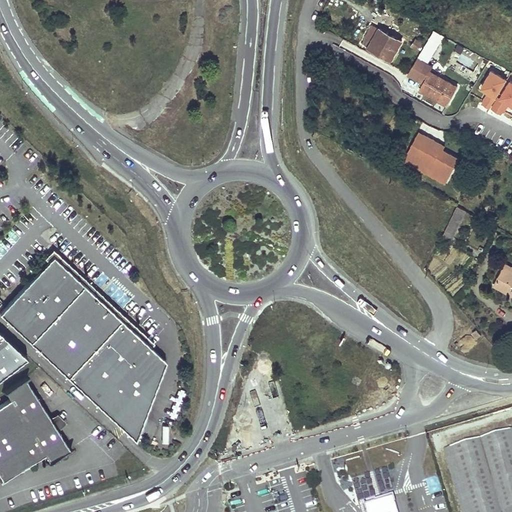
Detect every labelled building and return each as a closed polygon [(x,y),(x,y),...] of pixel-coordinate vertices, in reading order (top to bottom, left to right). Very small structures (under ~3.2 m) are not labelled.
[(400,40),(386,32),(372,24),(361,43),(390,59),(400,40)] [(442,35),(433,30),(428,37),(417,57),(409,70),(424,79),(420,85),(430,91),(428,93),(446,103),(456,86),(429,71),(432,65),(426,62),(437,43),(442,35)] [(411,45),(414,47),(417,49),(421,43),(415,38),(411,45)] [(482,105),(489,108),(506,80),(491,71),(481,88),(489,93),(482,105)] [(511,82),(510,81),(493,110),(499,114),(506,103),(511,106),(511,82)] [(430,91),(420,85),(419,88),(428,93),(430,91)] [(458,158),(437,147),(439,143),(426,136),(422,142),(414,138),(407,151),(415,156),(414,158),(448,177),(458,158)] [(450,239),(457,225),(465,210),(456,206),(442,235),(450,239)] [(495,217),(489,214),(486,221),(492,224),(495,217)] [(49,261),(0,313),(136,440),(167,359),(54,255),(49,261)] [(511,267),(505,264),(503,268),(511,273),(511,267)] [(511,273),(503,268),(494,285),(510,294),(511,291),(511,273)] [(481,334),(476,328),(472,332),(477,338),(481,334)] [(0,377),(28,356),(0,330),(0,377)] [(0,475),(1,478),(0,478),(0,480),(0,481),(24,466),(44,453),(49,460),(45,462),(46,464),(70,449),(25,376),(0,392),(2,394),(5,391),(10,398),(0,404),(0,475)] [(511,511),(511,443),(509,433),(450,450),(467,511),(511,511)] [(429,493),(441,490),(438,475),(426,477),(429,493)] [(365,511),(397,511),(392,496),(363,505),(365,511)]
